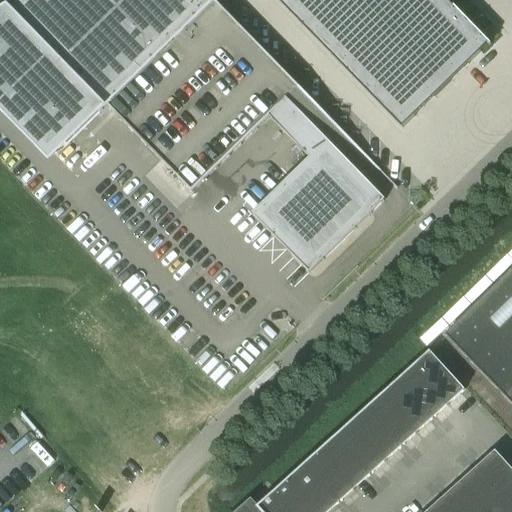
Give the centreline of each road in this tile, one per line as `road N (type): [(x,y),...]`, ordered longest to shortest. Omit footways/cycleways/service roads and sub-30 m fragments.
road 1 (unclassified): [(163,511),(178,473),(511,151)]
road 2 (unknown): [(276,379),(119,218),(103,185),(120,159)]
road 3 (unknown): [(120,159),(245,44)]
road 4 (unknown): [(323,333),(203,224)]
